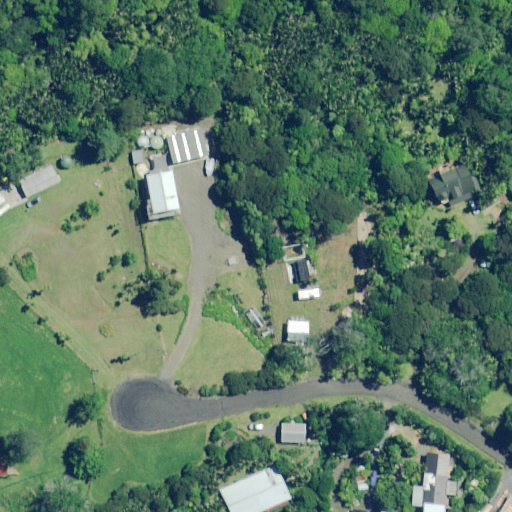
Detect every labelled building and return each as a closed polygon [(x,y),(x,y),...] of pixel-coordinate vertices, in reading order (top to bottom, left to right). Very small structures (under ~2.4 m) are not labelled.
[(206,155),(200,127),(166,134),(172,163),(206,155)] [(58,181),(50,164),(18,180),(26,197),(58,181)] [(474,192),(469,164),(428,172),(434,200),(474,192)] [(182,213),(174,169),(141,175),(149,220),(163,217),(182,213)] [(0,214),(10,207),(0,193),(0,214)] [(503,399),(498,387),(486,391),(490,404),(503,399)] [(304,425),(281,423),(280,441),(303,443),(304,425)] [(366,489),(363,465),(354,466),(356,490),(366,489)] [(257,511),(288,498),(274,466),(218,490),(227,511),(257,511)] [(442,511),(445,475),(422,474),(421,490),(411,489),(410,505),(421,506),(420,511),(442,511)]
